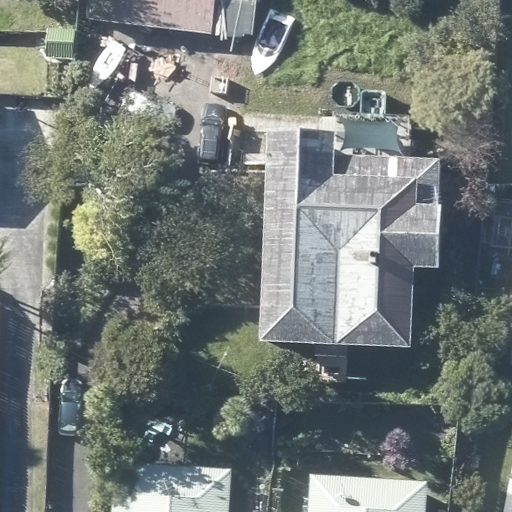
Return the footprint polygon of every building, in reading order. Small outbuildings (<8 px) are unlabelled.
[(95,25),(220,38),(223,0),(92,0),(90,25),(95,25)] [(47,61),(74,62),(74,32),(47,33),(47,61)] [(257,352),(406,359),(409,280),(432,282),(437,177),(330,172),(330,152),(266,148),(257,352)] [(222,511),(225,478),(181,474),(141,472),(114,470),(111,511),(222,511)] [(419,511),(421,490),(309,482),(306,511),(419,511)]
